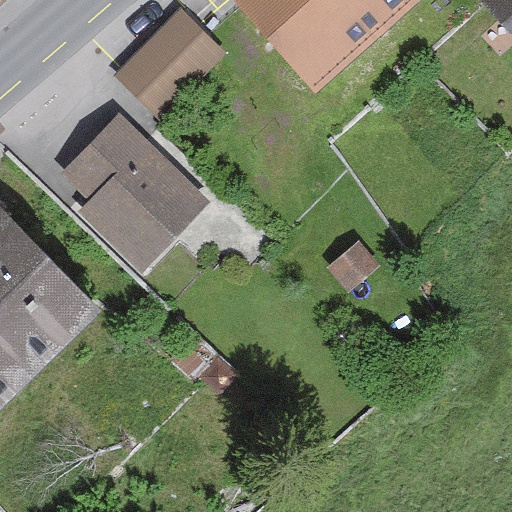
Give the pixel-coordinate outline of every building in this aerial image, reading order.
[(255,0),(317,68),(393,0),(255,0)] [(511,17),(511,0),(497,0),(496,1),(511,17)] [(159,108),(220,49),(186,14),(125,73),(159,108)] [(155,281),(229,208),(165,144),(91,217),(155,281)] [(130,322),(13,205),(0,217),(0,420),(15,435),(130,322)] [(345,273),(370,299),(397,274),(372,248),(345,273)]
